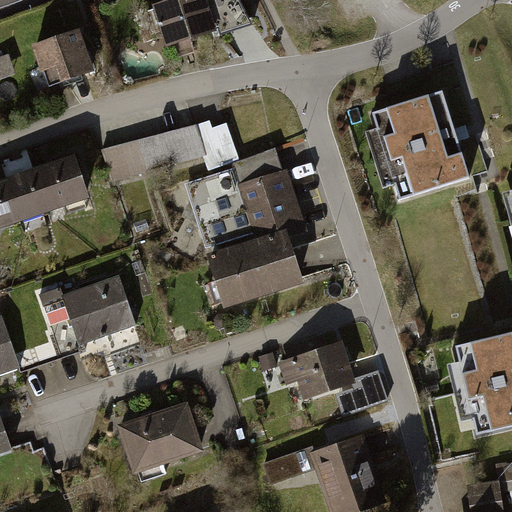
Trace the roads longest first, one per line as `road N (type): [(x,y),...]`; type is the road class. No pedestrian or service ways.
road 1 (residential): [(373,302),(64,409)]
road 2 (residential): [(301,68),(164,91),(0,145)]
road 3 (residential): [(301,68),(373,302)]
road 4 (residential): [(373,302),(432,511)]
road 5 (residential): [(474,0),(382,51),(301,68)]
